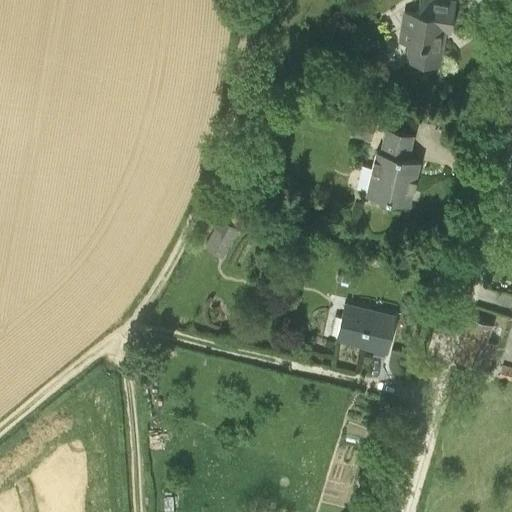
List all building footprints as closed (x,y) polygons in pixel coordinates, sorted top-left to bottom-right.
[(417,44),(414,62),(437,66),(443,29),(451,30),(455,3),(435,0),(419,0),(417,12),(405,11),(401,41),(417,44)] [(355,136),(371,140),(375,121),(358,118),(355,136)] [(376,150),(366,193),(409,204),(419,160),(407,158),(413,134),(386,128),(380,151),(376,150)] [(202,246),(217,254),(233,225),(217,216),(202,246)] [(387,350),(394,315),(373,310),(373,309),(344,303),(337,337),(366,344),(366,345),(387,350)] [(484,340),(489,322),(472,317),(459,359),(486,367),(493,343),(484,340)] [(511,365),(502,363),(499,377),(511,379),(511,365)]
